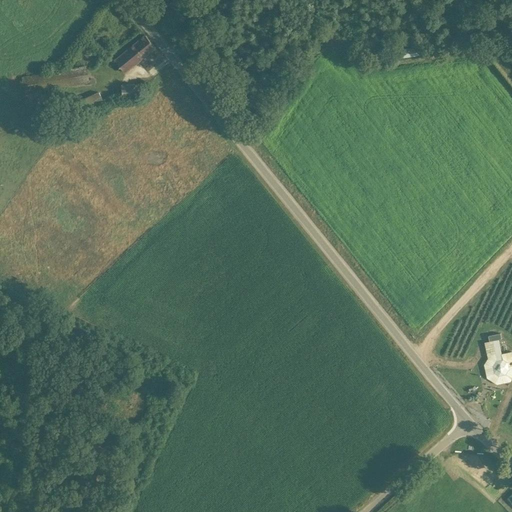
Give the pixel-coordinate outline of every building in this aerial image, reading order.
[(140,60),(155,47),(146,35),(115,60),(125,72),(140,60)] [(394,59),(425,55),(423,46),(393,51),(394,59)] [(88,59),(90,57),(94,53),(90,49),(86,53),(84,55),(88,59)] [(87,65),(22,76),(25,94),(90,82),(87,65)] [(123,97),(123,98),(135,97),(134,84),(122,85),(122,88),(112,88),(113,98),(123,97)] [(503,354),(499,339),(497,340),(502,359),(507,363),(507,361),(511,360),(511,355),(511,352),(503,354)] [(502,359),(497,340),(491,341),(496,361),(492,366),(494,373),(498,376),(505,374),(509,369),(508,367),(511,365),(511,360),(507,361),(507,363),(502,359)] [(511,379),(511,365),(508,367),(509,369),(505,374),(498,376),(494,373),(492,366),(496,361),(491,341),(489,342),(485,343),(488,359),(484,365),(487,379),(497,385),(511,382),(511,379)] [(490,392),(496,395),(499,389),(493,386),(490,392)]
